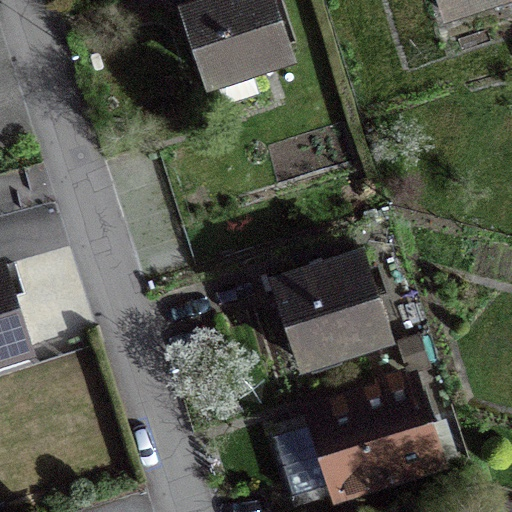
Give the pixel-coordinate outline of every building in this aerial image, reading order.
[(265,0),(223,0),(184,13),(208,83),(214,80),(223,106),(256,96),(247,70),(284,57),(265,0)] [(437,0),(443,16),(493,0),(437,0)] [(360,257),(273,285),(299,365),(385,338),(360,257)] [(0,268),(0,356),(25,349),(0,268)] [(409,382),(309,415),(335,495),(435,463),(409,382)]
